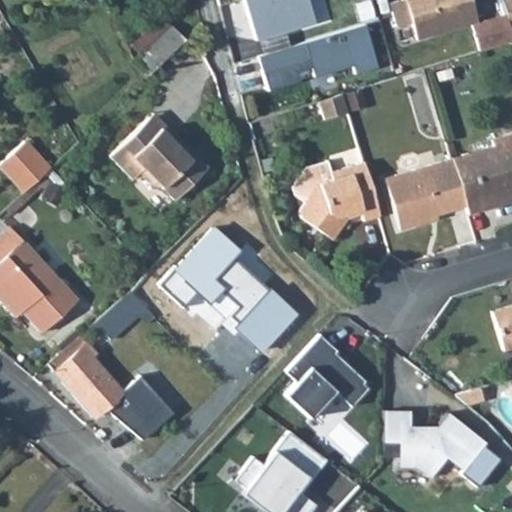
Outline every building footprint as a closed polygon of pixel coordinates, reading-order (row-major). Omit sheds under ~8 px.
[(242,0),(254,39),(256,39),(283,31),(313,22),(306,0),(242,0)] [(476,22),(469,0),(400,0),(388,4),(396,28),(410,24),(415,41),(476,22)] [(511,0),(502,0),(501,1),(503,8),(511,5),(511,0)] [(511,22),(511,5),(503,8),(507,21),(508,24),(511,22)] [(470,25),(472,32),(506,22),(504,15),(470,25)] [(128,44),(138,55),(169,26),(159,16),(128,44)] [(472,32),(478,50),(511,40),(506,22),(472,32)] [(261,54),(256,56),(261,72),(307,58),(312,77),(351,65),(354,73),(376,67),(363,24),(287,46),(261,54)] [(144,75),(182,40),(169,26),(138,55),(132,61),(144,75)] [(283,31),(256,39),(261,54),(287,46),(283,31)] [(341,92),(317,100),(323,118),(346,111),(341,92)] [(148,117),(182,148),(186,144),(151,113),(148,117)] [(140,173),(154,185),(162,185),(177,199),(205,169),(208,165),(209,164),(187,143),(186,144),(182,148),(148,117),(114,153),(110,158),(134,180),(138,175),(140,173)] [(463,205),(466,213),(511,199),(511,132),(489,139),(491,145),(493,151),(469,158),(467,152),(449,158),(463,205)] [(467,152),(469,158),(493,151),(491,145),(467,152)] [(382,178),(398,229),(429,220),(427,216),(463,205),(449,158),(382,178)] [(292,193),(303,201),(315,182),(330,178),(328,171),(325,161),(305,167),(291,187),(292,193)] [(299,217),(330,239),(345,218),(343,213),(358,208),(359,213),(361,220),(378,215),(362,161),(328,171),(330,178),(315,182),(303,201),(297,209),(299,217)] [(343,213),(345,218),(359,213),(358,208),(343,213)] [(0,289),(19,311),(39,333),(75,300),(8,227),(0,233),(0,289)] [(188,243),(155,272),(213,336),(241,307),(201,266),(205,262),(195,250),(195,251),(188,243)] [(0,302),(13,317),(19,311),(0,289),(0,302)] [(108,340),(137,316),(145,309),(127,291),(93,322),(99,329),(108,340)] [(511,345),(511,304),(489,311),(501,349),(511,345)] [(137,316),(145,324),(153,317),(145,309),(137,316)] [(85,328),(92,335),(99,329),(93,322),(85,328)] [(325,432),(373,384),(321,333),(297,358),(308,369),(285,392),(325,432)] [(78,335),(45,364),(92,417),(121,392),(92,358),(95,354),(85,342),(85,343),(78,335)] [(92,358),(121,392),(133,381),(104,347),(95,354),(92,358)] [(458,393),(454,394),(464,404),(479,400),(475,388),(458,393)] [(411,409),(384,408),(383,441),(399,441),(399,466),(476,468),(477,423),(411,422),(411,409)] [(337,465),(318,485),(344,511),(441,511),(443,511),(436,504),(433,507),(432,506),(427,511),(343,429),(322,450),(337,465)] [(297,476),(334,511),(344,511),(318,485),(337,465),(322,450),(297,476)] [(249,451),(225,476),(239,489),(263,464),(249,451)]
